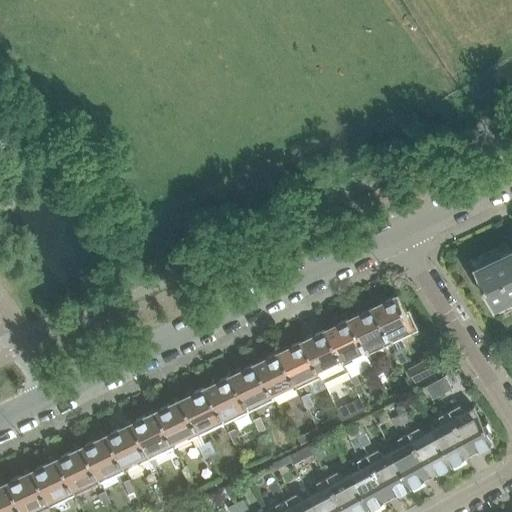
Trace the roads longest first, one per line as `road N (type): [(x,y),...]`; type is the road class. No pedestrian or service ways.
road 1 (residential): [(0,421),(404,232)]
road 2 (residential): [(404,232),(417,267),(511,416)]
